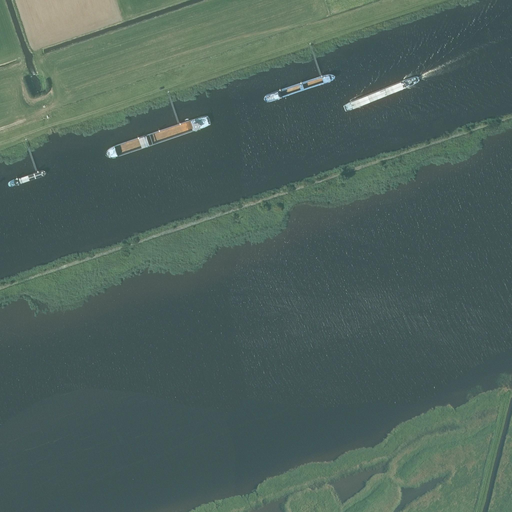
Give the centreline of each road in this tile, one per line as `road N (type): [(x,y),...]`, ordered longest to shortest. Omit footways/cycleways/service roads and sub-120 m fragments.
road 1 (track): [(0,145),(313,39)]
road 2 (track): [(498,427),(419,456),(350,511)]
road 3 (track): [(477,511),(506,393)]
